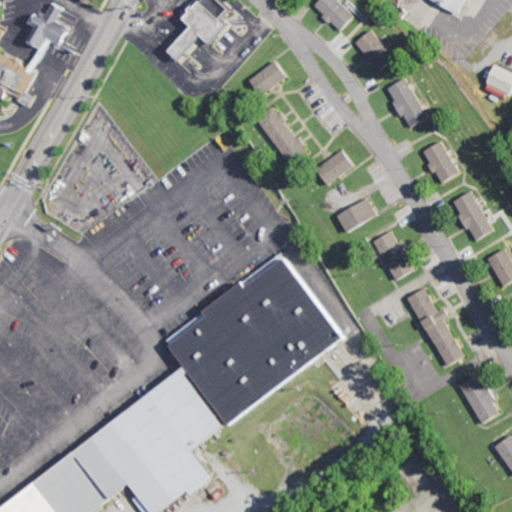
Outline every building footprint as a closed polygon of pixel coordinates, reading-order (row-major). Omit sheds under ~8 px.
[(0,0),(0,16),(8,2),(2,0),(0,0)] [(239,9),(229,0),(209,0),(190,21),(199,29),(177,53),(186,62),(210,34),(220,43),(235,25),(229,20),(239,9)] [(361,16),(344,0),(326,0),(320,6),(347,32),(361,16)] [(434,0),(460,16),(467,0),(434,0)] [(63,22),(69,9),(58,3),(52,16),(43,12),(29,39),(48,48),(53,38),(67,45),(76,28),(63,22)] [(0,92),(9,97),(13,90),(27,97),(41,70),(1,49),(11,29),(0,23),(0,92)] [(385,72),(401,59),(378,30),(362,43),(385,72)] [(252,80),(262,96),(294,78),(284,61),(252,80)] [(511,69),(502,65),(489,92),(511,102),(511,69)] [(395,87),(413,128),(433,119),(415,78),(395,87)] [(322,149),(311,136),(308,140),(281,109),(264,123),(302,166),(322,149)] [(447,184),(466,174),(448,141),(429,152),(447,184)] [(362,167),(351,151),(325,169),(336,185),(362,167)] [(501,231),(478,192),(460,202),(482,242),(501,231)] [(354,232),(384,218),(376,199),(345,214),(354,232)] [(381,240),(403,281),(421,271),(400,230),(381,240)] [(510,286),(511,285),(511,249),(495,258),(510,286)] [(453,367),(471,357),(452,320),(456,317),(452,308),(445,311),(433,288),(417,296),(453,367)] [(127,413),(171,471),(227,426),(184,368),(127,413)] [(485,374),(467,385),(491,425),(509,413),(485,374)] [(511,440),(503,446),(511,460),(511,440)]
